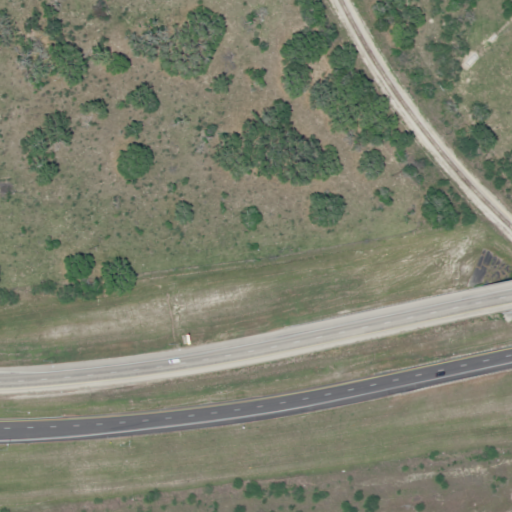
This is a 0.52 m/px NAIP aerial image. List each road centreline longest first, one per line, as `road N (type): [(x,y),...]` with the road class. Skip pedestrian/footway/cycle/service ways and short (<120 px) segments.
road 1 (trunk): [(0,427),(273,404),(511,355)]
road 2 (trunk): [(499,300),(275,348),(0,381)]
